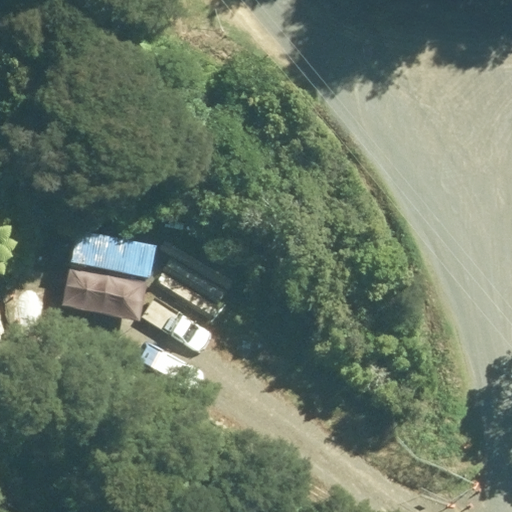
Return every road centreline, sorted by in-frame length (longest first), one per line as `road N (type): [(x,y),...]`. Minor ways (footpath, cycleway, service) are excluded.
road 1 (track): [(469,511),(140,334),(0,308)]
road 2 (tertiary): [(511,344),(483,162),(387,28),(353,0)]
